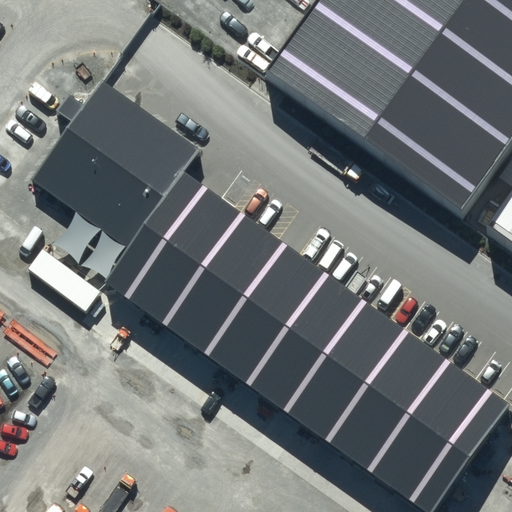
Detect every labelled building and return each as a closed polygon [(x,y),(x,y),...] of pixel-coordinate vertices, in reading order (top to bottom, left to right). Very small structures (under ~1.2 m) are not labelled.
[(275,0),(231,0),(198,47),(241,78),(289,10),(275,0)] [(511,150),(511,0),(325,0),(267,80),(461,220),(511,150)] [(48,53),(11,112),(24,120),(62,62),(48,53)] [(124,319),(397,511),(458,511),(511,437),(511,421),(195,197),(215,169),(110,94),(30,206),(146,288),(124,319)] [(299,142),(263,119),(249,140),(285,165),(299,142)] [(511,196),(485,233),(511,252),(511,196)]
